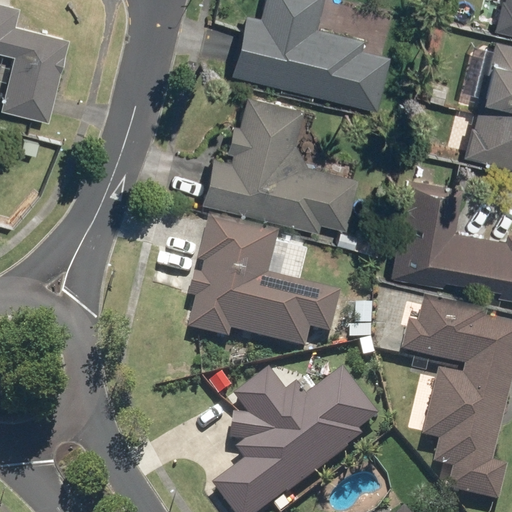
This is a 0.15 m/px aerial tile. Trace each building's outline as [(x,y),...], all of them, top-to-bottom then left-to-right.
[(0,0),(0,49),(16,53),(3,106),(50,117),(71,31),(18,19),(22,2),(14,0),(0,0)] [(240,15),(225,75),(369,111),(383,57),(356,50),(359,39),(312,27),(318,0),(257,0),(253,18),(240,15)] [(511,0),(494,0),(486,31),(511,38),(511,0)] [(511,45),(486,39),(456,156),(511,170),(511,45)] [(205,158),(193,205),(338,240),(352,179),(299,167),(287,143),(295,110),(237,96),(221,161),(205,158)] [(401,179),(382,278),(511,302),(511,234),(499,232),(497,240),(448,231),(456,189),(401,179)] [(189,302),(181,335),(224,345),(226,337),(300,355),(304,335),(324,340),(334,296),(262,279),(272,238),(201,221),(182,300),(189,302)] [(442,495),(494,508),(486,466),(511,357),(511,332),(480,325),(482,316),(418,300),(411,329),(402,327),(394,357),(434,366),(415,442),(432,446),(427,468),(447,473),(442,495)] [(225,444),(241,446),(230,454),(239,465),(205,490),(222,511),(262,511),(375,426),(335,374),(287,410),(277,397),(246,421),(228,420),(225,444)]
